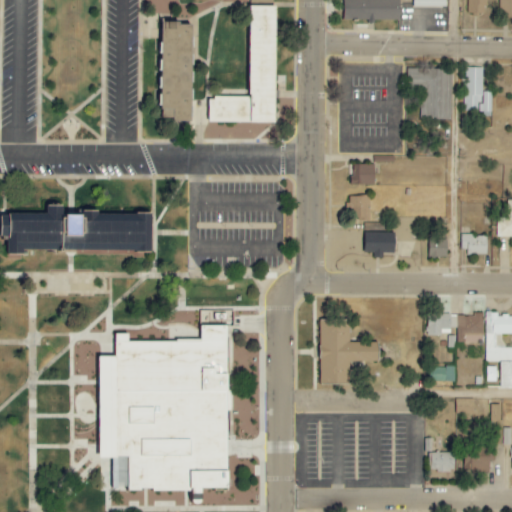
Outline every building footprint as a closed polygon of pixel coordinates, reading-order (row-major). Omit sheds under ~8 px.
[(170,15),(170,0),(157,0),(148,0),(148,15),(170,15)] [(342,0),(398,0),(398,20),(342,20),(342,0)] [(445,8),(445,0),(412,0),(413,9),(445,8)] [(485,0),(466,0),(467,15),(486,14),(485,0)] [(207,97),(207,121),(273,122),(275,7),(248,7),(247,98),(207,97)] [(161,118),(189,118),(190,25),(162,22),(161,118)] [(491,93),(482,92),(482,68),(464,68),(463,113),(491,113),(491,93)] [(374,185),(373,165),(349,165),(349,186),(374,185)] [(349,197),(348,221),(368,222),(369,197),(349,197)] [(511,201),(506,201),(506,218),(495,218),(495,237),(511,237),(511,201)] [(6,215),(48,215),(48,207),(61,207),(61,216),(83,216),(84,211),(98,211),(98,216),(137,216),(137,213),(151,213),(151,254),(136,254),(136,251),(24,250),(24,256),(6,256),(6,215)] [(363,233),(393,233),(393,253),(382,253),(382,258),(373,258),(373,253),(363,253),(363,233)] [(486,254),(486,236),(460,236),(460,254),(486,254)] [(446,239),(428,239),(428,257),(446,257),(446,239)] [(449,335),(450,314),(427,313),(426,335),(449,335)] [(485,362),(499,362),(499,389),(511,388),(511,348),(502,348),(503,335),(511,334),(511,315),(496,316),(496,313),(485,313),(485,362)] [(456,343),(483,343),(482,315),(456,315),(456,343)] [(318,319),(318,383),(349,383),(349,362),(376,362),(376,342),(348,342),(348,319),(318,319)] [(119,342),(164,343),(164,327),(231,328),(230,491),(127,491),(126,455),(112,439),(113,419),(113,348),(119,342)] [(453,382),(454,368),(428,367),(427,381),(453,382)] [(473,400),(455,400),(455,415),(473,415),(473,400)] [(453,453),(430,453),(430,472),(454,472),(453,453)] [(463,470),(488,471),(489,457),(463,457),(463,470)]
